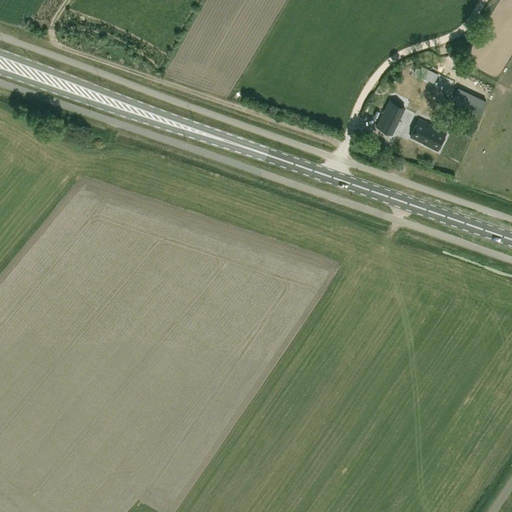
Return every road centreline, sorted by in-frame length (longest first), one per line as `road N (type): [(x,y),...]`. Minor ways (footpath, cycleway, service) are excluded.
road 1 (unclassified): [(511,259),(0,83)]
road 2 (unclassified): [(0,35),(340,160)]
road 3 (track): [(346,144),(55,44),(50,29),(68,0)]
road 4 (tertiary): [(511,239),(182,126)]
road 5 (track): [(346,144),(358,103),(384,66),(458,32),(484,0)]
road 6 (tertiary): [(182,126),(0,52)]
road 7 (tertiary): [(0,71),(182,126)]
road 8 (unclassified): [(511,220),(340,160)]
